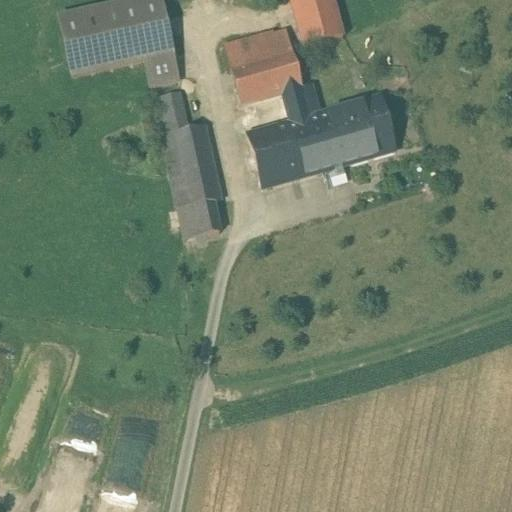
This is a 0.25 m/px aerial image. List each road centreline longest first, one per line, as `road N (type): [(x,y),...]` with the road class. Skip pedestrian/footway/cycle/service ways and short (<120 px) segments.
road 1 (track): [(511,307),(196,402)]
road 2 (residential): [(218,289),(174,511)]
